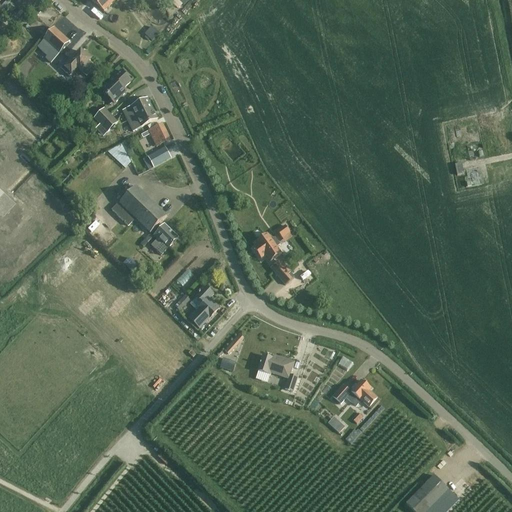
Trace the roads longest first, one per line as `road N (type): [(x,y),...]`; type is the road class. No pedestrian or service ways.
road 1 (tertiary): [(511,477),(377,354),(251,302),(197,175),(135,60),(62,0)]
road 2 (track): [(251,302),(65,511)]
